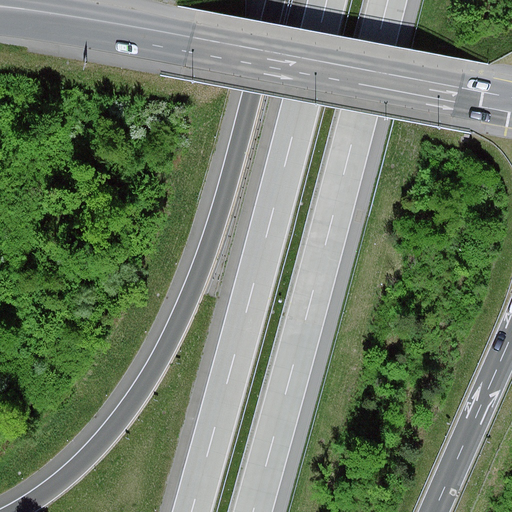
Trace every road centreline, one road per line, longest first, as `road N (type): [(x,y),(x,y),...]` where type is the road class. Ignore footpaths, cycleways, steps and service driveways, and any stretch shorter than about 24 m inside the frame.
road 1 (motorway): [(277,0),(204,255),(162,355),(113,428),(22,511)]
road 2 (motorway): [(328,0),(191,511)]
road 3 (motorway): [(252,511),(385,0)]
road 4 (secondary): [(0,10),(511,104)]
road 5 (motorway): [(430,511),(511,327)]
